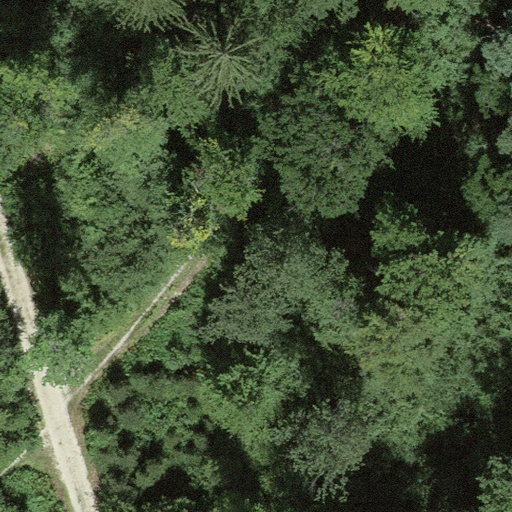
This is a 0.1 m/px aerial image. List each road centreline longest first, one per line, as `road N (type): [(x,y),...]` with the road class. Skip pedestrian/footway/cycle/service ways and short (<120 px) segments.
road 1 (track): [(0,496),(478,0)]
road 2 (track): [(0,226),(95,511)]
